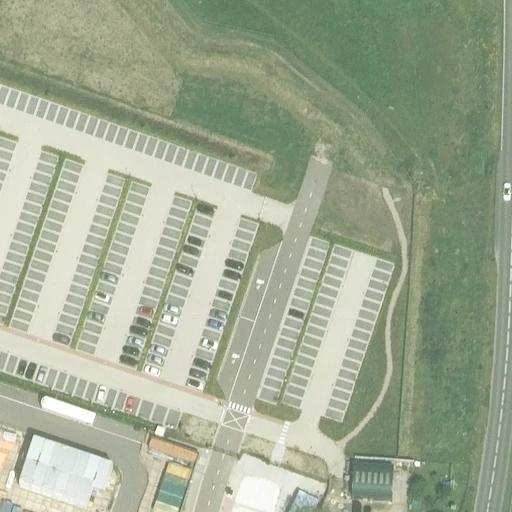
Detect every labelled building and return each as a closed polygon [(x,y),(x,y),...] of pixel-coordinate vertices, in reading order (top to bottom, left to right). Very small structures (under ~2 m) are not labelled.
[(240,25),(241,9),(217,8),(216,24),(240,25)] [(250,74),(245,85),(277,100),(281,89),(250,74)] [(235,118),(248,95),(235,88),(222,111),(235,118)] [(266,106),(249,125),(261,135),(278,116),(266,106)] [(219,122),(241,142),(249,133),(227,113),(219,122)] [(403,341),(404,328),(380,327),(380,340),(403,341)] [(404,374),(403,346),(380,347),(381,375),(404,374)] [(351,500),(391,502),(393,469),(353,467),(351,500)] [(15,511),(20,495),(6,492),(1,511),(15,511)]
